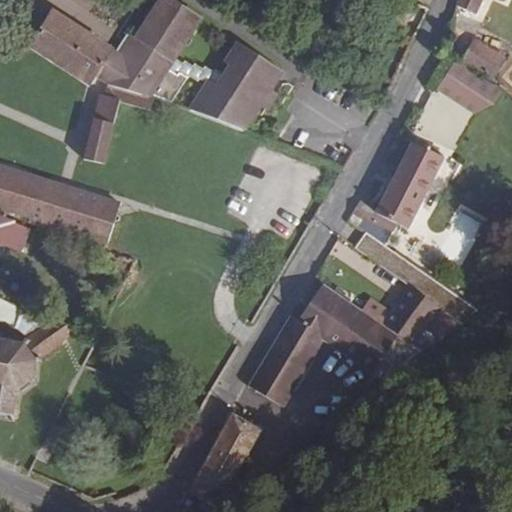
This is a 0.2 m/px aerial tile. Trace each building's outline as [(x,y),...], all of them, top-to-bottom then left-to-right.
[(117,53),(53,11),(29,46),(27,47),(90,88),(97,78),(106,84),(154,99),(171,104),(187,77),(179,72),(177,75),(168,69),(175,58),(201,18),(172,0),(160,0),(135,39),(130,34),(117,53)] [(458,0),(457,4),(454,11),(455,13),(461,15),(464,8),(476,14),(483,0),(498,0),(502,1),(505,0),(458,0)] [(511,45),(511,39),(483,24),(474,43),(505,59),(511,45)] [(209,80),(207,83),(190,110),(244,131),(260,105),(271,89),(282,70),(238,42),(225,62),(230,65),(224,74),(218,86),(209,80)] [(470,69),(492,80),(505,59),(474,43),(462,64),(470,69)] [(185,60),(182,63),(175,58),(168,69),(177,75),(179,72),(187,77),(189,76),(197,81),(199,79),(207,83),(209,80),(218,86),(224,74),(215,69),(214,72),(206,67),(204,69),(195,64),(193,66),(185,60)] [(470,69),(462,64),(454,60),(444,79),(460,87),(470,69)] [(511,76),(510,75),(500,86),(511,97),(511,76)] [(100,94),(83,159),(104,164),(114,118),(123,120),(127,104),(150,110),(154,99),(106,84),(103,95),(100,94)] [(269,110),(279,94),(271,89),(260,105),(269,110)] [(378,210),(359,200),(347,221),(359,229),(364,221),(395,240),(402,227),(407,229),(443,157),(413,144),(378,210)] [(31,187),(0,176),(0,211),(21,219),(31,187)] [(31,187),(21,219),(24,220),(84,240),(96,208),(31,187)] [(15,225),(15,222),(0,216),(0,244),(21,252),(29,229),(15,225)] [(477,311),(366,233),(355,248),(410,287),(440,308),(461,322),(477,311)] [(299,322),(290,317),(248,388),(256,393),(282,408),(323,342),(387,383),(423,355),(415,348),(412,346),(397,336),(383,325),(362,311),(324,285),(299,322)] [(391,314),(371,300),(362,311),(383,325),(397,336),(412,346),(440,308),(410,287),(391,314)] [(0,323),(14,328),(24,305),(0,297),(0,323)] [(39,361),(78,330),(54,320),(44,327),(38,319),(17,331),(26,338),(24,342),(37,362),(39,361)] [(439,323),(415,348),(423,355),(451,334),(439,323)] [(39,361),(37,362),(24,342),(0,337),(0,414),(7,415),(9,423),(13,422),(12,415),(17,394),(31,384),(33,388),(37,384),(34,380),(36,365),(44,367),(45,362),(39,361)] [(186,395),(164,387),(161,397),(199,414),(207,401),(187,391),(186,395)] [(232,413),(189,495),(210,504),(224,493),(230,484),(240,466),(262,431),(232,413)] [(258,477),(240,466),(230,484),(240,490),(258,477)] [(238,511),(231,501),(215,511),(238,511)]
